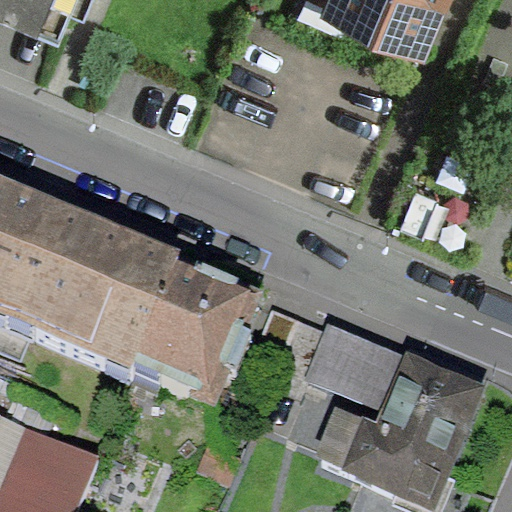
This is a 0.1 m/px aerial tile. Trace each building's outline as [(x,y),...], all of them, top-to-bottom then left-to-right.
[(76,0),(0,0),(0,3),(64,29),(76,0)] [(452,2),(448,0),(336,0),(333,8),(434,47),(452,2)] [(0,333),(2,335),(47,223),(0,204),(0,333)] [(2,335),(114,379),(159,268),(47,223),(2,335)] [(159,268),(114,379),(205,416),(251,304),(159,268)] [(307,332),(277,320),(249,388),(279,400),(307,332)] [(363,409),(331,492),(382,511),(440,511),(484,400),(345,347),(327,395),(363,409)] [(0,511),(78,511),(99,463),(0,421),(0,511)]
